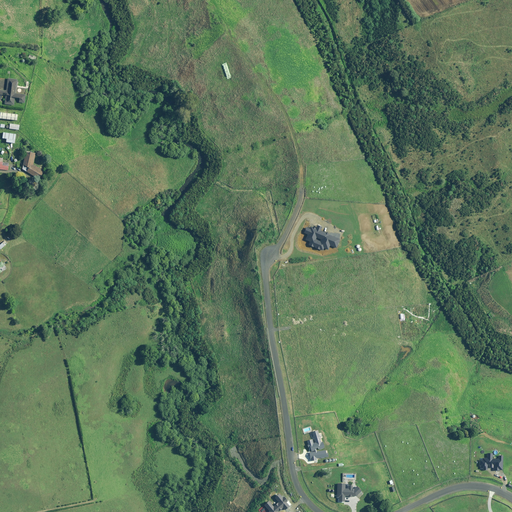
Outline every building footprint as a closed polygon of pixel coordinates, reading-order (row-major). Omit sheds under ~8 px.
[(7,78),(5,90),(0,89),(0,98),(1,98),(1,96),(5,96),(4,104),(13,105),(14,98),(18,99),(18,102),(24,103),(25,94),(15,93),(16,79),(7,78)] [(17,114),(0,112),(0,118),(16,120),(17,114)] [(15,134),(2,132),(1,138),(5,138),(5,142),(14,143),(15,134)] [(35,152),(25,151),(21,169),(37,178),(42,170),(33,164),(35,152)] [(2,157),(0,156),(0,169),(8,170),(9,163),(2,162),(2,157)] [(310,226),(310,228),(306,227),(304,233),(307,234),(305,239),(309,241),(308,245),(323,251),(324,248),(328,250),(330,246),(336,249),(340,240),(329,235),(329,234),(320,231),(321,227),(317,225),(316,228),(310,226)] [(309,452),(310,461),(317,460),(316,458),(328,457),(328,453),(325,453),(325,450),(316,451),(316,448),(317,448),(318,449),(324,447),(322,442),(321,442),(318,430),(312,432),(315,442),(313,443),(312,439),(307,441),(307,444),(307,445),(308,448),(310,447),(311,451),(314,450),(314,451),(309,452)] [(480,466),(480,469),(483,469),(483,470),(487,470),(487,465),(489,465),(489,467),(494,467),(494,469),(502,469),(502,455),(499,455),(499,459),(492,458),(492,453),(487,453),(487,457),(482,457),(482,459),(479,459),(479,466),(480,466)] [(338,498),(338,501),(344,501),(344,495),(348,496),(348,497),(352,497),(352,496),(356,496),(362,491),(357,486),(354,489),(352,488),(352,486),(349,486),(349,489),(345,489),(345,484),(337,483),(337,498),(338,498)] [(276,511),(282,507),(285,509),(289,506),(286,502),(287,501),(283,497),(282,498),(278,493),(274,497),(278,502),(273,507),(268,501),(263,505),(269,511),(267,511),(260,511),(276,511)]
